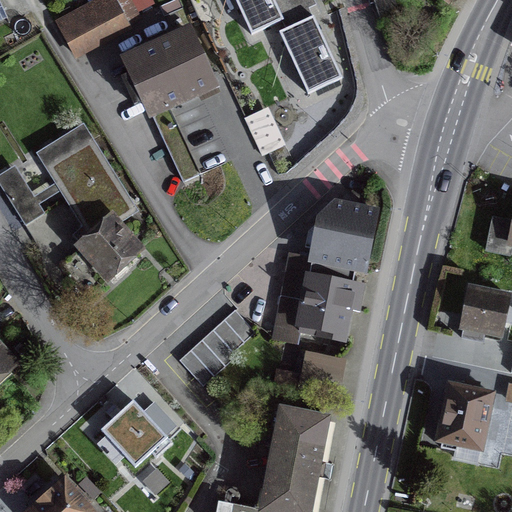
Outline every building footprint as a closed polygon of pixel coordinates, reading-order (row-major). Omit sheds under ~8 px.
[(111,0),(110,0),(61,26),(80,63),(131,36),(111,0)] [(240,0),(260,40),(291,26),(277,0),(240,0)] [(312,0),(277,0),(291,26),(319,12),(312,0)] [(372,0),(389,51),(444,2),(439,0),(372,0)] [(462,0),(439,0),(444,2),(457,10),(462,0)] [(318,24),(286,39),(314,100),(347,85),(318,24)] [(223,92),(196,34),(133,62),(159,121),(223,92)] [(139,255),(115,228),(133,212),(81,131),(35,159),(52,186),(58,196),(87,243),(75,254),(105,286),(139,255)] [(11,170),(0,176),(0,190),(23,227),(40,217),(36,209),(30,200),(11,170)] [(52,186),(30,200),(36,209),(58,196),(52,186)] [(317,264),(370,278),(381,214),(343,204),(320,231),(317,264)] [(511,221),(493,218),(487,251),(510,254),(511,246),(511,221)] [(367,289),(315,273),(317,264),(291,259),(273,346),(298,352),(299,337),(352,348),(367,289)] [(511,328),(511,307),(476,301),(470,337),(509,344),(511,328)] [(232,313),(177,363),(199,388),(232,358),(228,354),(251,333),(232,313)] [(0,394),(25,370),(0,344),(0,394)] [(274,372),(271,389),(335,402),(342,365),(304,358),(301,377),(274,372)] [(498,404),(456,396),(448,441),(489,449),(498,404)] [(171,436),(142,404),(106,436),(135,469),(171,436)] [(268,510),(277,511),(321,511),(342,422),(291,410),(268,510)] [(88,511),(64,484),(32,511),(88,511)]
